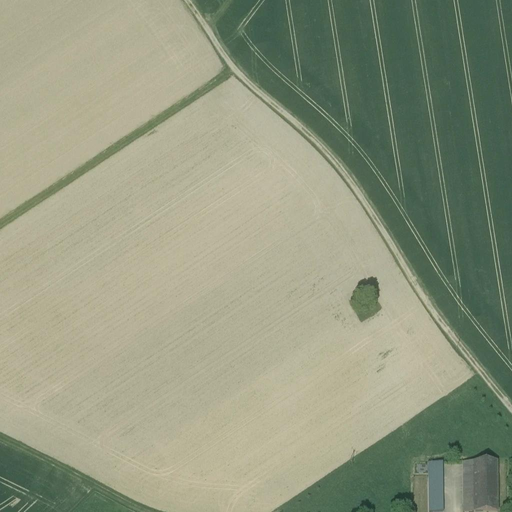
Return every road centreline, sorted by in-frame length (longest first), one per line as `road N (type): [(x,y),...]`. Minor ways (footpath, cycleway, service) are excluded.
road 1 (track): [(185,0),(258,97),(325,151),(438,320),(511,409)]
road 2 (track): [(233,70),(0,223)]
road 3 (track): [(0,439),(132,511)]
